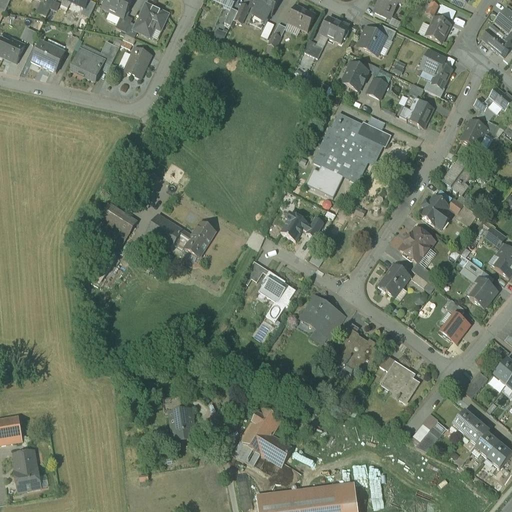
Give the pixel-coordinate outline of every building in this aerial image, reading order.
[(11,0),(0,0),(0,14),(5,15),(11,0)] [(48,0),(47,0),(45,5),(42,4),(36,15),(46,20),(54,3),(48,0)] [(90,0),(64,0),(64,1),(84,11),(85,11),(89,3),(90,0)] [(133,2),(128,0),(107,0),(103,11),(121,20),(124,22),(126,19),(133,2)] [(254,0),(251,8),(257,11),(252,21),(254,22),(254,20),(263,24),(262,26),(264,26),(269,16),(271,17),(279,2),(274,0),(254,0)] [(381,0),(375,13),(391,20),(397,6),(401,7),(404,0),(381,0)] [(465,3),(458,0),(451,0),(450,5),(462,10),(465,3)] [(89,3),(85,11),(84,11),(81,17),(90,21),(96,6),(89,3)] [(431,4),(426,16),(433,19),(439,8),(431,4)] [(242,6),(234,23),(242,27),(249,10),(242,6)] [(168,18),(146,8),(137,29),(135,33),(138,35),(150,40),(157,28),(162,30),(168,18)] [(315,18),(296,9),(288,25),(308,35),(315,18)] [(231,11),(224,25),(231,28),(238,14),(231,11)] [(511,19),(506,14),(496,25),(510,36),(510,37),(509,38),(511,40),(511,19)] [(124,22),(121,20),(116,31),(126,36),(131,26),(133,22),(126,19),(124,22)] [(341,26),(329,20),(321,37),(341,46),(350,29),(342,25),(341,26)] [(451,27),(435,20),(426,39),(441,46),(451,27)] [(126,36),(126,38),(134,42),(138,35),(135,33),(137,29),(131,26),(126,36)] [(286,30),(279,27),(274,37),(281,40),(286,30)] [(396,34),(380,27),(376,36),(385,40),(385,41),(392,44),(396,34)] [(507,36),(502,42),(496,37),(498,34),(492,28),(489,32),(489,33),(482,42),(504,60),(505,61),(511,53),(511,52),(511,40),(509,38),(507,36)] [(39,36),(28,31),(22,43),(33,48),(39,36)] [(376,36),(367,32),(363,41),(364,42),(360,50),(376,58),(385,41),(385,40),(376,36)] [(274,37),(268,47),(276,51),(281,40),(274,37)] [(134,42),(126,38),(123,43),(134,48),(136,43),(134,42)] [(71,39),(64,53),(72,57),(79,42),(71,39)] [(11,43),(10,46),(2,42),(0,45),(0,58),(17,67),(25,49),(11,43)] [(317,47),(309,43),(303,55),(318,62),(322,54),(316,51),(317,47)] [(65,58),(41,46),(32,64),(56,76),(65,58)] [(110,46),(102,64),(104,65),(111,68),(119,51),(110,46)] [(152,59),(135,51),(124,76),(140,83),(152,59)] [(511,60),(511,53),(505,61),(504,60),(503,62),(508,66),(511,60)] [(102,64),(81,54),(71,74),(72,74),(73,72),(86,78),(85,80),(95,85),(104,65),(102,64)] [(446,62),(429,54),(421,71),(435,79),(432,86),(428,84),(424,92),(441,101),(445,92),(443,91),(452,73),(443,68),(446,62)] [(368,74),(351,67),(342,86),(358,94),(362,87),(363,87),(366,81),(365,80),(368,74)] [(387,87),(374,81),(367,97),(380,103),(387,87)] [(511,105),(511,103),(497,91),(489,100),(505,114),(511,105)] [(490,109),(480,100),(474,107),(480,112),(484,115),(488,111),(490,109)] [(434,112),(417,103),(407,123),(424,131),(434,112)] [(488,111),(484,115),(480,112),(477,119),(489,124),(495,117),(488,111)] [(365,129),(339,116),(331,131),(329,130),(312,165),(321,169),(318,174),(313,172),(306,188),(333,201),(343,181),(342,180),(344,176),(350,180),(348,182),(358,187),(368,165),(366,164),(368,161),(373,164),(375,157),(378,158),(383,149),(385,151),(391,139),(367,127),(365,129)] [(471,123),(461,144),(469,148),(469,147),(477,151),(476,152),(477,152),(486,134),(487,131),(486,130),(471,123)] [(489,124),(486,130),(487,131),(486,134),(490,136),(489,139),(495,141),(500,130),(489,124)] [(459,165),(443,186),(461,199),(467,190),(461,186),(471,174),(459,165)] [(491,176),(480,169),(475,177),(485,185),(491,176)] [(161,183),(153,177),(141,192),(150,198),(161,183)] [(448,210),(434,199),(421,218),(441,233),(452,219),(446,214),(448,210)] [(462,210),(454,204),(448,212),(456,218),(462,210)] [(137,224),(111,208),(94,233),(120,250),(137,224)] [(477,218),(464,209),(455,220),(469,230),(477,218)] [(311,227),(292,216),(281,235),(295,244),(302,233),(314,240),(322,226),(315,221),(311,227)] [(192,239),(159,218),(145,239),(159,248),(154,256),(159,259),(164,251),(170,255),(180,240),(188,245),(192,239)] [(188,245),(184,252),(199,261),(216,235),(201,225),(188,245)] [(507,240),(492,229),(484,240),(497,249),(501,245),(502,246),(503,246),(507,240)] [(416,231),(400,253),(417,265),(419,267),(420,267),(430,253),(429,251),(435,245),(416,231)] [(511,277),(511,252),(506,248),(503,246),(502,246),(501,245),(497,249),(502,253),(497,260),(501,262),(494,271),(509,282),(511,277)] [(105,254),(89,277),(101,285),(116,261),(105,254)] [(482,272),(469,263),(464,270),(477,279),(482,272)] [(266,272),(254,265),(248,280),(257,285),(266,272)] [(431,276),(420,267),(419,267),(417,265),(411,273),(426,283),(431,276)] [(394,267),(378,289),(394,301),(410,279),(394,267)] [(285,285),(269,274),(263,285),(264,286),(263,288),(259,295),(269,302),(272,298),(279,303),(273,311),(272,310),(266,320),(275,325),(286,309),(288,311),(292,306),(289,304),(296,294),(285,286),(285,285)] [(426,283),(416,276),(411,282),(424,292),(429,286),(426,283)] [(497,294),(480,280),(476,286),(479,288),(469,301),(484,312),(497,294)] [(335,313),(316,301),(312,308),(310,306),(305,314),(307,315),(302,323),(316,332),(311,340),(322,346),(327,339),(330,341),(344,320),(335,314),(335,313)] [(465,313),(452,303),(446,311),(455,318),(459,321),(465,313)] [(455,318),(441,335),(455,346),(469,328),(459,321),(455,318)] [(359,331),(349,324),(341,336),(342,336),(342,335),(347,339),(340,349),(344,351),(344,353),(341,358),(338,359),(339,362),(342,361),(346,365),(344,369),(345,370),(346,368),(353,373),(355,372),(364,378),(371,367),(373,368),(381,356),(374,351),(376,347),(369,342),(368,345),(359,339),(359,337),(356,336),(359,331)] [(397,364),(387,358),(380,369),(389,375),(395,366),(396,366),(397,364)] [(511,366),(507,362),(494,378),(507,388),(511,381),(511,366)] [(410,375),(396,366),(389,375),(381,387),(399,398),(397,402),(398,403),(399,402),(406,406),(418,386),(408,379),(410,375)] [(163,403),(181,401),(177,371),(159,374),(163,403)] [(488,382),(479,374),(475,380),(484,387),(488,382)] [(484,387),(475,380),(471,384),(480,392),(484,387)] [(480,392),(471,384),(467,389),(476,396),(480,392)] [(476,396),(467,389),(463,394),(471,402),(476,396)] [(165,417),(170,416),(170,415),(182,414),(181,401),(163,403),(165,417)] [(261,410),(240,445),(261,457),(272,438),(282,423),(261,410)] [(182,414),(170,415),(170,416),(174,446),(197,443),(193,412),(182,414)] [(465,413),(452,428),(465,439),(477,423),(465,413)] [(19,419),(0,422),(0,448),(23,444),(19,419)] [(477,423),(465,439),(477,449),(475,451),(488,436),(490,434),(477,423)] [(447,431),(437,424),(433,429),(442,437),(447,431)] [(438,441),(429,434),(425,438),(434,446),(438,441)] [(488,436),(475,451),(487,461),(500,446),(488,436)] [(294,451),(272,438),(261,457),(282,470),(294,451)] [(434,446),(425,438),(421,443),(431,451),(434,446)] [(431,451),(421,443),(416,450),(427,455),(431,451)] [(253,469),(261,457),(240,445),(233,456),(253,469)] [(511,456),(500,446),(487,461),(500,472),(511,457),(511,456)] [(33,455),(15,458),(18,475),(15,476),(19,495),(41,491),(37,472),(36,472),(33,455)] [(355,511),(353,487),(255,499),(256,511),(355,511)]
